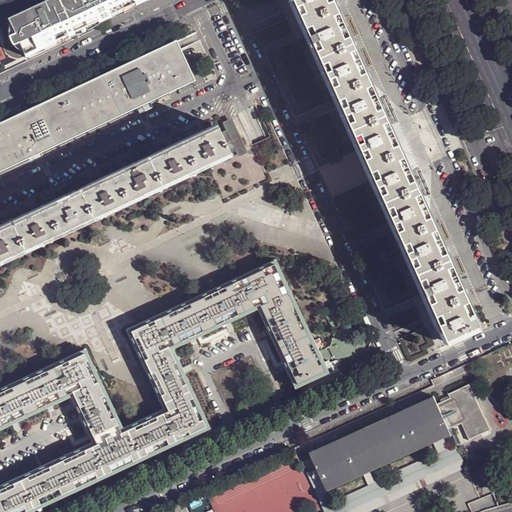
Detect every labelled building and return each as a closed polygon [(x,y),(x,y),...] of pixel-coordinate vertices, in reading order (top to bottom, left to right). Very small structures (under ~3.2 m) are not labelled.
[(22,0),(13,4),(0,6),(0,68),(19,60),(99,22),(107,17),(108,16),(108,13),(111,13),(122,11),(137,5),(146,0),(22,0)] [(146,0),(137,5),(138,9),(158,0),(146,0)] [(278,0),(249,0),(242,2),(247,22),(282,13),(278,0)] [(334,11),(328,0),(289,0),(364,166),(443,341),(475,326),(461,295),(450,271),(430,225),(413,187),(406,171),(397,151),(387,130),(372,96),(334,11)] [(19,60),(0,68),(0,73),(107,24),(107,17),(99,22),(19,60)] [(176,42),(0,124),(0,170),(29,157),(41,151),(137,107),(149,101),(171,91),(194,80),(179,49),(176,42)] [(456,57),(448,60),(456,77),(458,82),(465,78),(456,57)] [(0,260),(229,154),(221,136),(217,127),(0,228),(0,260)] [(221,136),(229,154),(237,150),(238,153),(246,149),(236,129),(221,136)] [(87,347),(50,366),(51,368),(84,353),(122,433),(168,410),(131,331),(274,264),(324,371),(327,369),(276,259),(125,330),(162,409),(125,427),(87,347)] [(84,353),(51,368),(64,396),(73,392),(98,444),(88,448),(101,476),(120,467),(126,464),(156,450),(161,447),(177,440),(182,438),(206,426),(168,347),(259,304),(297,384),(324,371),(274,264),(131,331),(168,410),(122,433),(84,353)] [(0,392),(51,368),(50,366),(0,388),(0,392)] [(0,392),(0,425),(64,396),(51,368),(0,392)] [(449,392),(448,393),(450,398),(462,424),(470,441),(471,440),(470,439),(490,431),(491,432),(492,431),(470,385),(471,384),(449,394),(449,392)] [(311,452),(310,453),(317,469),(328,492),(329,492),(328,491),(368,472),(373,470),(436,442),(443,438),(451,435),(451,436),(452,436),(449,429),(438,404),(434,396),(433,396),(434,398),(312,454),(311,452)] [(438,404),(449,429),(462,424),(450,398),(438,404)] [(443,438),(436,442),(441,452),(377,481),(373,470),(368,472),(373,483),(332,502),(317,469),(309,472),(326,511),(349,511),(463,460),(456,445),(448,449),(443,438)] [(90,481),(101,476),(88,448),(0,489),(0,511),(24,511),(49,500),(54,498),(84,484),(90,481)] [(463,460),(349,511),(367,511),(466,467),(463,460)]
